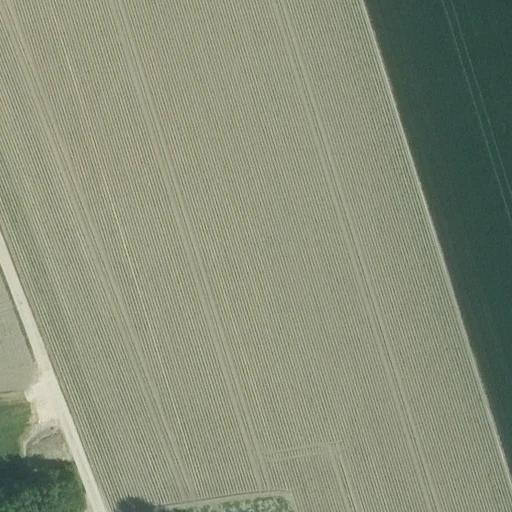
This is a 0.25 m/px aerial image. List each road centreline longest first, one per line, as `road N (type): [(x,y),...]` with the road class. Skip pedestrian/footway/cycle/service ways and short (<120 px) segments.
road 1 (track): [(45,369),(98,511)]
road 2 (track): [(45,369),(0,247)]
